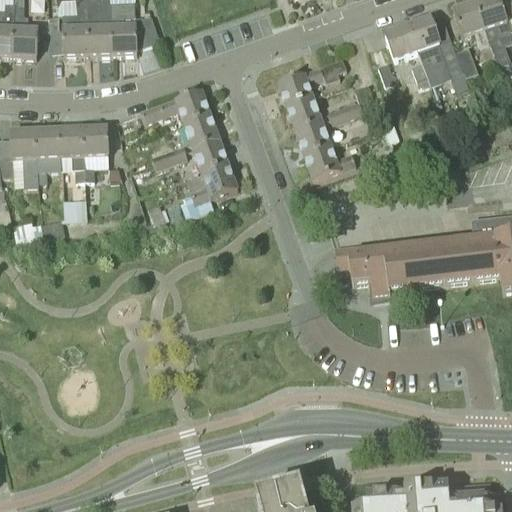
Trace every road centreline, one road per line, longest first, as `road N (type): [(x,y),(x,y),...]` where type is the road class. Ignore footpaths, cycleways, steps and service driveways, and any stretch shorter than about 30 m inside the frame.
road 1 (unclassified): [(482,441),(473,358),(361,357),(329,335),(227,66)]
road 2 (tertiary): [(323,435),(277,432),(192,451),(59,511)]
road 3 (tertiary): [(85,511),(225,475),(323,435)]
road 4 (unclassified): [(0,102),(110,100),(227,66)]
road 5 (unclassified): [(227,66),(415,0)]
road 6 (tertiary): [(323,435),(482,441)]
